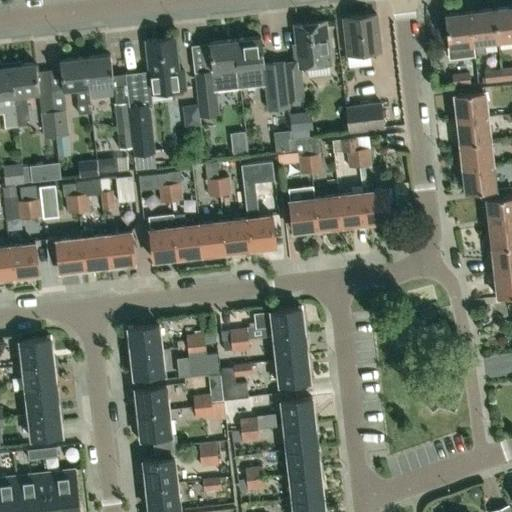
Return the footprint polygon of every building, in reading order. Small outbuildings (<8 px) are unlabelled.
[(498,41),(511,39),(511,6),(494,9),(498,41)] [(484,43),(498,41),(494,9),(469,12),(473,44),(474,53),(485,52),(484,43)] [(474,53),(473,44),(469,12),(444,15),(449,58),(474,55),(474,53)] [(348,54),(379,50),(375,15),(343,19),(348,54)] [(293,25),(297,59),(281,61),(286,101),(302,100),(299,68),(330,65),(325,21),(293,25)] [(286,101),(281,61),(263,63),(260,36),(235,39),(238,68),(240,86),(265,83),(268,106),(287,104),(286,101)] [(178,70),(174,37),(146,41),(150,73),(141,74),(126,76),(129,108),(130,108),(136,155),(138,169),(156,167),(154,153),(155,153),(148,94),(186,89),(183,69),(178,70)] [(240,86),(238,68),(235,39),(209,43),(212,69),(194,71),(200,115),(219,112),(216,89),(229,88),(240,86)] [(133,66),(133,52),(117,52),(117,66),(133,66)] [(85,57),(89,98),(114,94),(113,84),(110,54),(85,57)] [(91,111),(89,98),(85,57),(59,60),(63,89),(75,88),(77,102),(76,101),(78,113),(91,111)] [(10,65),(17,125),(28,124),(27,119),(29,119),(26,94),(39,92),(36,62),(10,65)] [(0,112),(3,113),(5,126),(17,125),(10,65),(0,66),(0,63),(0,112)] [(511,65),(501,67),(502,80),(511,78),(511,65)] [(485,82),(502,80),(501,67),(483,69),(485,82)] [(452,85),(470,83),(469,71),(451,73),(452,85)] [(456,119),(487,116),(484,91),(454,95),(456,119)] [(348,132),(384,127),(380,100),(345,105),(348,132)] [(132,146),(131,135),(127,101),(113,102),(120,148),(132,146)] [(185,125),(199,123),(197,103),(183,105),(185,125)] [(53,110),(55,135),(56,135),(58,155),(70,154),(68,143),(67,134),(69,134),(66,109),(53,110)] [(43,137),(55,135),(53,110),(40,111),(43,137)] [(459,144),(490,140),(487,116),(456,119),(459,144)] [(307,136),(311,171),(322,169),(318,135),(309,136),(307,136)] [(356,136),(359,165),(370,164),(368,146),(366,146),(365,135),(356,136)] [(311,171),(307,136),(290,138),(291,156),(297,156),(299,172),(311,171)] [(342,150),(347,150),(348,166),(359,165),(356,136),(340,138),(342,150)] [(462,168),(492,164),(490,140),(459,144),(462,168)] [(63,174),(62,159),(34,160),(35,174),(63,174)] [(208,195),(219,194),(218,176),(216,160),(204,161),(208,195)] [(258,218),(255,190),(254,181),(274,179),(271,160),(240,163),(243,191),(247,219),(258,218)] [(7,179),(26,177),(25,164),(7,165),(7,179)] [(492,164),(462,168),(465,192),(495,189),(492,164)] [(169,185),(171,201),(182,200),(180,183),(181,183),(180,172),(169,173),(170,185),(169,185)] [(118,200),(134,199),(131,174),(115,176),(118,200)] [(218,176),(219,194),(230,192),(228,175),(218,176)] [(75,183),(78,211),(90,209),(85,179),(74,181),(75,183)] [(43,216),(59,214),(54,183),(39,185),(43,216)] [(78,211),(75,183),(62,184),(63,195),(65,195),(67,212),(78,211)] [(160,202),(171,201),(169,185),(159,185),(160,202)] [(314,198),(313,187),(313,185),(300,186),(302,199),(289,201),(293,231),(318,228),(314,198)] [(342,225),(338,195),(315,198),(313,187),(314,198),(318,228),(342,225)] [(115,206),(113,189),(101,190),(103,208),(115,206)] [(363,192),(366,223),(391,220),(387,190),(363,192)] [(342,225),(366,223),(363,192),(338,195),(342,225)] [(490,224),(511,221),(511,196),(487,199),(490,224)] [(28,199),(30,216),(41,215),(39,198),(28,199)] [(18,218),(30,216),(28,199),(16,200),(18,218)] [(149,230),(152,261),(177,258),(173,215),(173,213),(148,215),(150,230),(149,230)] [(202,255),(199,224),(185,226),(184,214),(173,215),(177,258),(202,255)] [(247,219),(250,250),(275,247),(272,216),(258,218),(247,219)] [(222,222),(226,252),(250,250),(247,219),(222,222)] [(492,248),(511,246),(511,221),(490,224),(492,248)] [(202,255),(226,252),(222,222),(199,224),(202,255)] [(106,235),(109,266),(133,263),(130,233),(106,235)] [(85,268),(109,266),(106,235),(81,238),(85,268)] [(60,271),(85,268),(81,238),(56,241),(60,271)] [(35,243),(9,246),(12,277),(39,274),(35,243)] [(0,278),(12,277),(9,246),(0,247),(0,278)] [(495,272),(511,270),(511,246),(492,248),(495,272)] [(511,270),(495,272),(497,297),(511,295),(511,270)] [(275,335),(304,331),(301,307),(254,312),(255,328),(266,327),(267,335),(275,335)] [(131,352),(162,348),(159,323),(128,327),(131,352)] [(248,338),(247,327),(230,328),(231,339),(248,338)] [(277,359),(307,356),(304,331),(275,335),(277,359)] [(187,345),(204,343),(203,332),(185,334),(187,345)] [(23,365),(53,362),(50,337),(20,340),(23,365)] [(232,350),(249,348),(248,338),(231,339),(232,350)] [(204,343),(187,345),(188,356),(206,354),(205,349),(204,343)] [(162,348),(131,352),(134,377),(165,374),(162,348)] [(307,356),(277,359),(280,384),(310,380),(307,356)] [(26,389),(56,386),(53,362),(23,365),(26,389)] [(251,362),(233,363),(234,375),(252,373),(251,362)] [(221,379),(220,364),(203,366),(205,381),(221,379)] [(373,440),(387,439),(383,364),(370,364),(373,440)] [(234,381),(233,365),(220,366),(223,398),(247,395),(246,379),(234,381)] [(138,412),(168,409),(165,384),(135,388),(138,412)] [(29,414),(59,410),(56,386),(26,389),(29,414)] [(194,404),(211,403),(210,392),(193,393),(194,404)] [(312,397),(282,400),(285,425),(314,422),(312,397)] [(211,403),(194,404),(195,415),(212,414),(211,403)] [(138,439),(171,435),(168,409),(138,412),(139,423),(136,423),(138,439)] [(59,410),(29,414),(32,438),(62,435),(59,410)] [(251,417),(239,419),(240,430),(258,428),(257,417),(251,417)] [(287,449),(317,446),(314,422),(285,425),(287,449)] [(258,428),(240,430),(241,441),(259,439),(258,428)] [(199,454),(217,452),(216,441),(198,442),(199,454)] [(42,453),(43,456),(57,454),(56,445),(41,447),(42,453)] [(290,473),(320,470),(317,446),(287,449),(290,473)] [(28,458),(43,456),(42,453),(41,447),(27,448),(28,458)] [(217,452),(199,454),(200,465),(217,464),(217,452)] [(173,456),(143,460),(146,485),(176,482),(173,456)] [(244,469),(245,479),(263,477),(262,466),(244,468),(244,469)] [(48,511),(79,511),(74,468),(44,472),(48,511)] [(293,498),(322,494),(320,470),(290,473),(293,498)] [(48,511),(44,472),(16,475),(20,511),(48,511)] [(20,511),(16,475),(0,476),(0,511),(20,511)] [(203,490),(220,488),(219,476),(202,478),(203,490)] [(263,477),(245,479),(238,479),(240,490),(246,489),(264,487),(263,477)] [(176,482),(146,485),(149,510),(179,507),(176,482)] [(294,511),(324,511),(322,494),(293,498),(294,511)]
